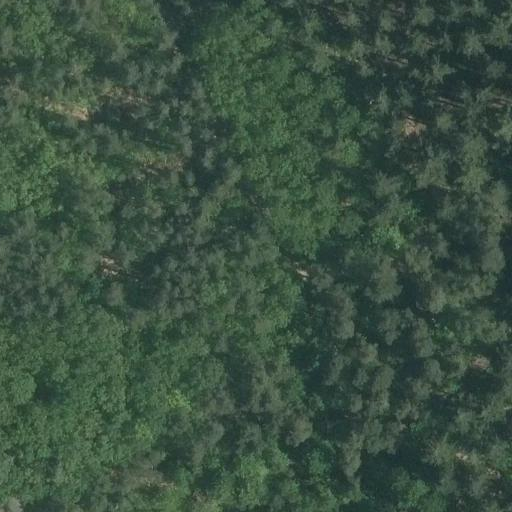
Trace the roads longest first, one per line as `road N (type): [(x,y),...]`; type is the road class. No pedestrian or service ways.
road 1 (track): [(154,0),(424,511)]
road 2 (track): [(387,443),(511,338)]
